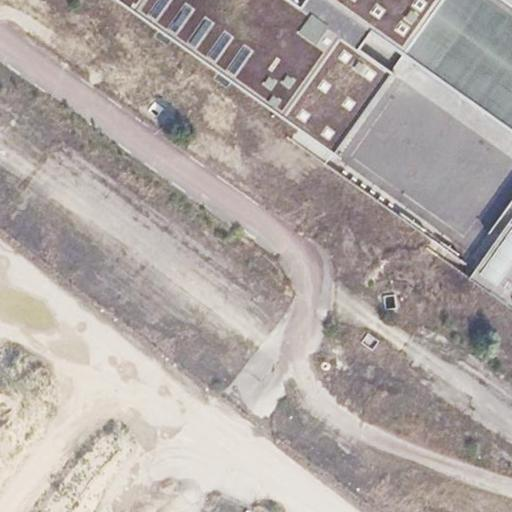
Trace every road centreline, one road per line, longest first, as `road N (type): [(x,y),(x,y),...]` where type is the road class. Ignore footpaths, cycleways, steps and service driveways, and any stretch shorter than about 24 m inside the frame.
road 1 (track): [(220,427),(0,257)]
road 2 (unknown): [(194,511),(241,443),(310,282)]
road 3 (track): [(220,427),(333,511)]
